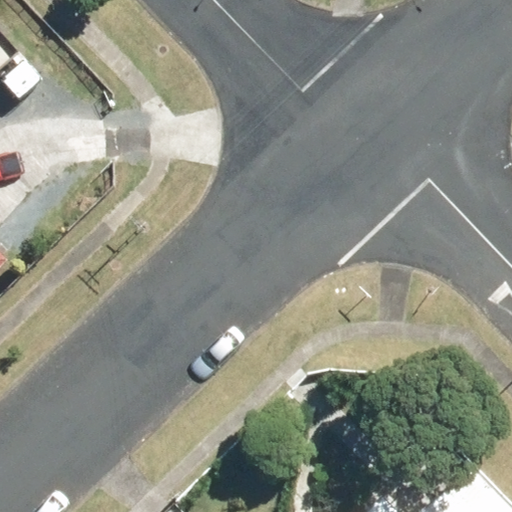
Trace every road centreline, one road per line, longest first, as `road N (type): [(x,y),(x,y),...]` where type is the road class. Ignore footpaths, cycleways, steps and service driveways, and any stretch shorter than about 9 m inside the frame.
road 1 (residential): [(0,482),(363,131)]
road 2 (residential): [(511,280),(363,131)]
road 3 (residential): [(363,131),(498,0)]
road 4 (residential): [(363,131),(234,0)]
